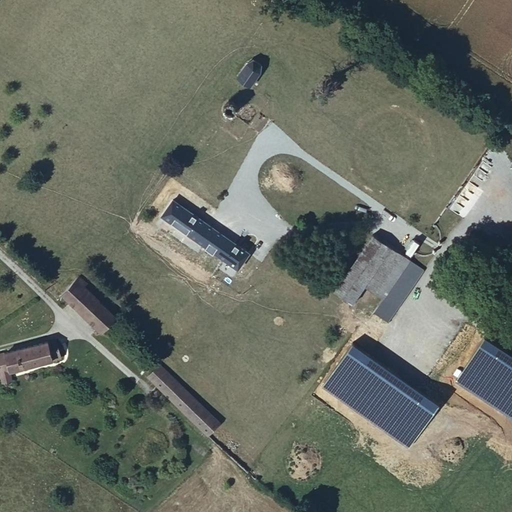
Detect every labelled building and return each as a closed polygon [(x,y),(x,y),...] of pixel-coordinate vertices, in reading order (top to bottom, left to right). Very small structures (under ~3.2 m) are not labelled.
[(253,66),(244,79),(255,87),(264,74),(265,70),(263,67),(261,64),(258,64),(256,64),(253,66)] [(189,189),(180,201),(199,214),(201,210),(193,205),(199,196),(189,189)] [(177,202),(171,198),(166,205),(172,209),(177,202)] [(172,209),(166,205),(162,210),(244,266),(253,254),(177,202),(172,209)] [(177,236),(169,246),(194,264),(203,253),(177,236)] [(393,295),(416,262),(377,237),(349,277),(377,296),(382,289),(393,295)] [(430,272),(416,262),(393,295),(380,314),(396,325),(430,272)] [(80,275),(64,292),(106,331),(119,317),(85,284),(87,282),(80,275)] [(377,296),(349,277),(340,291),(368,309),(377,296)] [(66,357),(61,339),(10,355),(12,361),(2,365),(5,376),(15,373),(66,357)] [(12,361),(10,355),(0,357),(0,358),(2,365),(12,361)] [(164,362),(153,375),(212,433),(224,421),(164,362)] [(15,373),(5,376),(8,384),(18,382),(15,373)]
